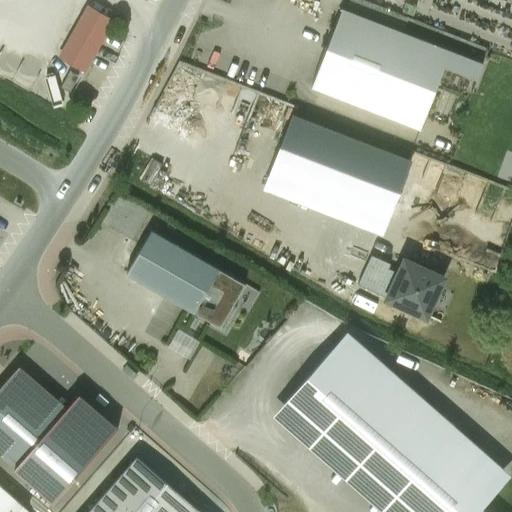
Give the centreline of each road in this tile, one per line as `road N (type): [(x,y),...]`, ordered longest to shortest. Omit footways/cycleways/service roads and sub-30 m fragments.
road 1 (unclassified): [(5,292),(173,0)]
road 2 (residential): [(251,511),(234,480),(5,292)]
